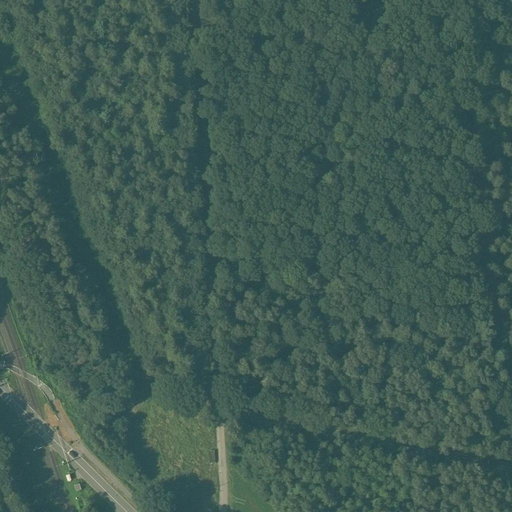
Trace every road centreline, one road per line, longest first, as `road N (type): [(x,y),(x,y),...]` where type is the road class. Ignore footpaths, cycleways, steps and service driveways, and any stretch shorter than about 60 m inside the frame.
road 1 (unclassified): [(194,0),(221,511)]
road 2 (track): [(0,203),(59,342),(91,367),(131,379)]
road 3 (primary): [(125,511),(0,387)]
